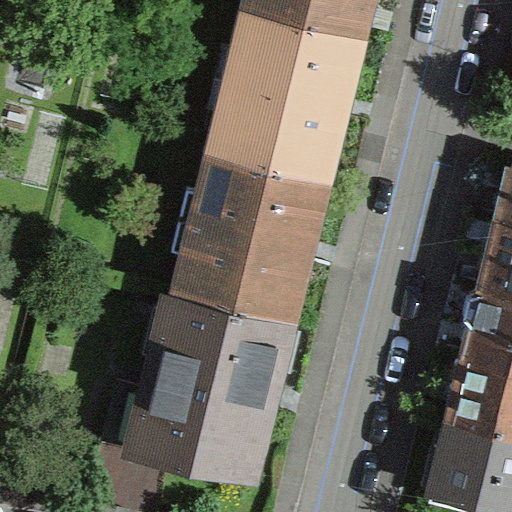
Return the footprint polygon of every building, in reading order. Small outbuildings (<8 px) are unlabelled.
[(249,0),(249,3),(358,30),(362,14),(365,0),(249,0)] [(328,154),(358,30),(249,3),(213,146),(323,173),(328,154)] [(213,146),(178,289),(288,316),(292,301),(323,173),(213,146)] [(502,199),(499,213),(511,216),(511,159),(511,160),(502,199)] [(511,216),(499,213),(498,216),(488,219),(482,245),(489,252),(487,262),(482,281),(511,288),(511,216)] [(470,331),(465,349),(511,360),(511,288),(482,281),(481,286),(469,289),(465,310),(473,318),(470,331)] [(253,455),(288,316),(178,289),(171,287),(147,384),(117,377),(103,433),(133,441),(132,448),(249,472),(253,455)] [(511,427),(511,360),(465,349),(464,352),(455,356),(450,378),(456,386),(454,394),(450,412),(511,427)] [(511,427),(450,412),(442,444),(434,442),(425,477),(433,479),(429,496),(473,506),(475,496),(483,498),(511,505),(511,427)]
